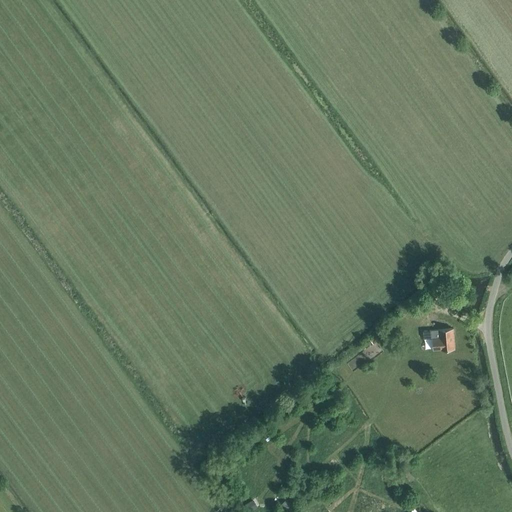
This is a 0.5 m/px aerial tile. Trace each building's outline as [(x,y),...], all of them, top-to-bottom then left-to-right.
[(433,304),(451,293),(445,283),(426,294),(433,304)] [(455,348),(453,329),(423,331),(424,339),(432,338),(433,350),(455,348)] [(368,340),(372,345),(377,341),(373,336),(368,340)] [(249,511),(258,507),(253,500),(245,505),(249,511)] [(289,510),(291,507),(285,501),(282,503),(289,510)]
